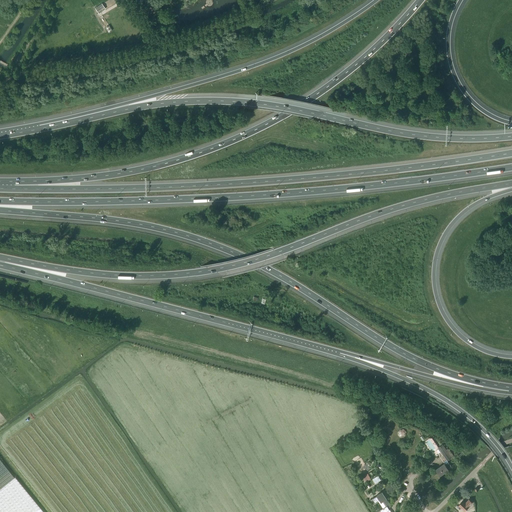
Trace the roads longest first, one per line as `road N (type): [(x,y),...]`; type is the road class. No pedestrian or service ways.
road 1 (motorway): [(0,210),(195,239),(265,270),(419,363),(511,390)]
road 2 (motorway): [(0,257),(117,275),(210,270),(403,205),(511,183)]
road 3 (motorway): [(0,201),(218,198),(511,167)]
road 4 (motorway): [(511,153),(220,184),(14,187)]
road 5 (motorway): [(511,136),(437,137),(211,100),(38,129)]
road 6 (motorway): [(419,0),(344,73),(231,140),(147,167),(14,187)]
road 7 (motorway): [(377,0),(261,63),(38,129)]
road 8 (motorway): [(0,264),(338,353)]
road 9 (motorway): [(511,357),(478,348),(452,327),(434,281),(435,255),(451,221),(477,200),(511,189)]
road 10 (motorway): [(338,353),(463,413),(511,467)]
road 11 (motorway): [(338,353),(511,393)]
road 12 (motorway): [(511,123),(475,105),(456,80),(447,42),(460,0)]
